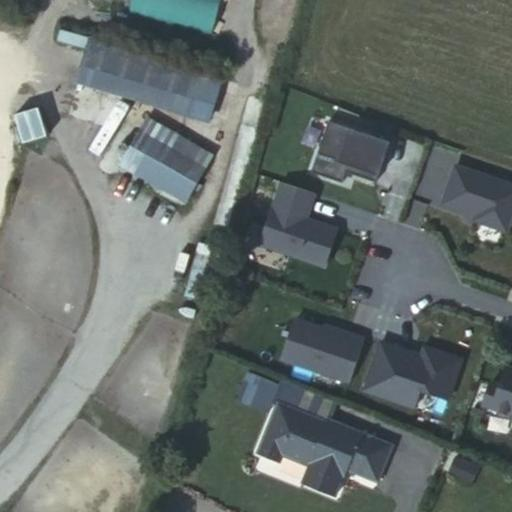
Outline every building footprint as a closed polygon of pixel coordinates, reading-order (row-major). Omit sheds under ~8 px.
[(112,0),(111,6),(212,33),(220,0),(112,0)] [(76,79),(206,116),(218,72),(88,36),(76,79)] [(124,157),(189,194),(213,151),(148,115),(124,157)] [(390,142),(329,120),(312,170),(344,182),(347,172),(377,182),(390,142)] [(509,233),(511,224),(511,182),(453,163),(440,205),(476,216),(474,222),(509,233)] [(317,193),(281,182),(262,246),(329,269),(339,228),(309,218),(317,193)] [(206,299),(216,246),(197,243),(187,295),(206,299)] [(352,382),(365,336),(325,323),(324,325),(296,317),(282,358),(352,382)] [(450,401),(464,356),(423,343),(420,353),(381,339),(363,392),(417,410),(423,392),(450,401)] [(511,416),(511,364),(507,363),(501,382),(491,379),(482,406),(511,416)] [(274,396),(325,417),(326,414),(334,397),(283,376),(274,396)] [(377,479),(392,442),(326,414),(325,417),(274,396),(253,447),(276,456),(279,449),(307,461),(300,478),(334,492),(344,465),(377,479)] [(449,471),(472,480),(479,464),(456,455),(449,471)]
